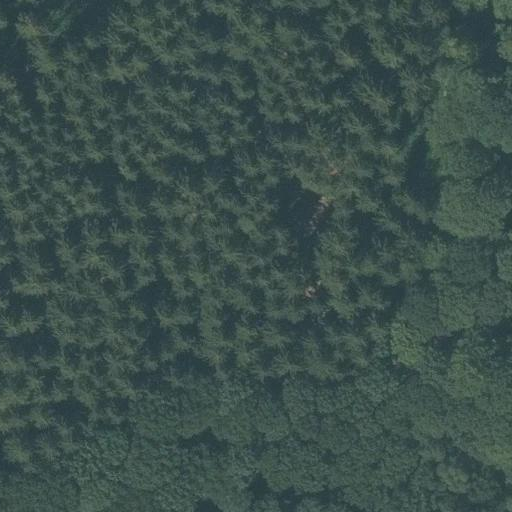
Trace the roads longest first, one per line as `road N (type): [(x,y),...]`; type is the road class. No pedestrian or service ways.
road 1 (track): [(17,511),(166,432),(245,407),(449,443),(511,418)]
road 2 (unknown): [(511,103),(477,127),(460,170),(463,231),(511,325)]
